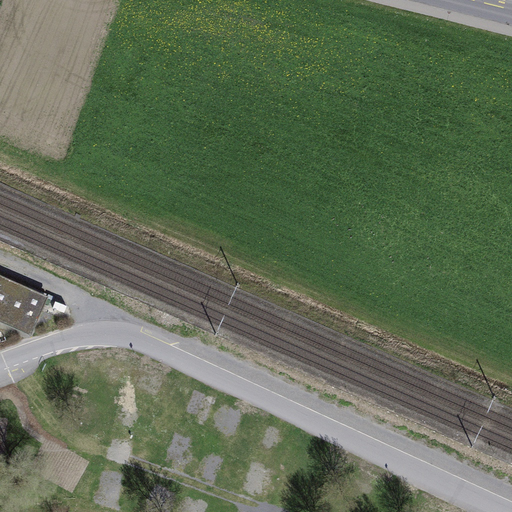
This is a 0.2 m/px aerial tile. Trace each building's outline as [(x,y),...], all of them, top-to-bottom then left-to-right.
[(0,275),(0,322),(32,336),(48,295),(0,275)] [(79,360),(48,366),(53,389),(84,383),(79,360)] [(235,441),(245,410),(219,402),(209,434),(235,441)] [(171,432),(160,463),(186,472),(197,441),(171,432)] [(193,473),(215,481),(224,459),(202,450),(193,473)] [(268,495),(275,467),(248,462),(242,489),(268,495)] [(102,481),(99,494),(129,500),(131,486),(102,481)] [(184,511),(205,511),(208,502),(187,498),(184,511)]
